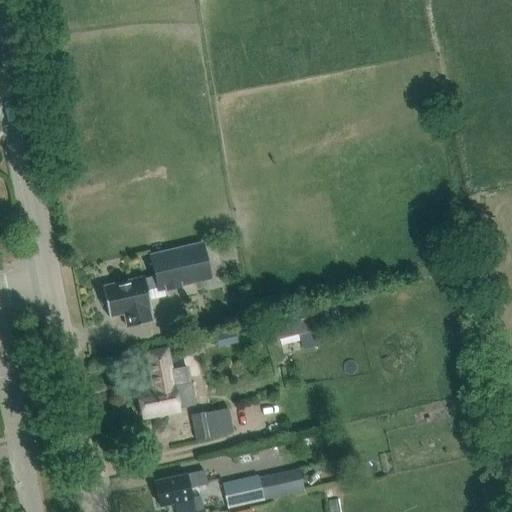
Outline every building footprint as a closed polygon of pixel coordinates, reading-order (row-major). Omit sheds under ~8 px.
[(144,278),(144,277),(101,287),(102,289),(98,290),(102,305),(105,304),(108,317),(124,313),(127,328),(151,322),(148,308),(151,307),(147,290),(157,288),(158,290),(166,289),(166,290),(181,286),(180,285),(210,278),(202,243),(150,255),(155,276),(144,278)] [(235,331),(215,336),(218,348),(238,344),(235,331)] [(138,393),(143,417),(178,411),(166,351),(147,354),(153,390),(138,393)] [(204,412),(191,415),(196,440),(222,435),(234,433),(231,421),(220,423),(207,426),(204,412)] [(186,474),(154,481),(160,506),(174,503),(175,511),(194,511),(202,509),(200,496),(191,498),(189,487),(192,486),(205,484),(205,483),(203,472),(186,475),(186,474)] [(257,475),(222,483),(228,507),(263,499),(263,498),(297,491),(294,477),(259,485),(257,475)] [(288,511),(285,499),(272,502),(273,511),(288,511)]
